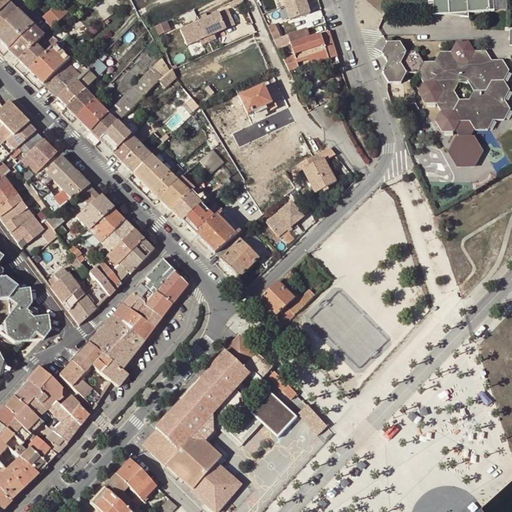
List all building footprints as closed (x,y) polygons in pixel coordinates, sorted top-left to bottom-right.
[(0,0),(0,11),(9,2),(8,2),(11,0),(0,0)] [(282,0),(286,10),(306,4),(304,0),(282,0)] [(458,13),(459,20),(468,19),(467,15),(489,13),(487,0),(431,0),(433,17),(448,16),(448,13),(458,13)] [(487,0),(489,13),(507,12),(505,0),(487,0)] [(9,2),(0,11),(0,28),(17,11),(9,2)] [(51,30),(70,12),(61,4),(52,11),(42,19),(51,30)] [(306,4),(286,10),(291,23),(311,18),(306,4)] [(228,10),(200,23),(209,43),(217,39),(214,35),(235,25),(228,10)] [(17,11),(0,28),(0,42),(8,51),(13,46),(33,26),(17,11)] [(209,43),(200,23),(181,32),(188,47),(200,41),(202,46),(209,43)] [(274,37),(275,41),(282,39),(276,25),(269,28),(274,37)] [(8,51),(19,61),(35,45),(36,46),(44,37),(33,26),(13,46),(8,51)] [(291,45),(310,39),(307,32),(288,37),(291,45)] [(328,58),(335,56),(334,53),(333,49),(329,33),(310,39),(291,45),(294,55),(283,59),(286,64),(289,70),(298,67),(296,62),(326,53),(328,58)] [(40,50),(45,55),(54,46),(57,43),(56,42),(53,38),(40,50)] [(423,107),(434,107),(439,114),(435,122),(443,133),(454,132),(460,122),(470,122),(476,132),(487,131),(493,121),(504,121),(510,110),(504,100),(509,92),(503,83),(508,73),(501,62),(491,64),(484,54),(474,54),(468,44),(455,44),(450,54),(439,55),(433,65),(422,65),(415,54),(404,55),(399,66),(405,76),(416,76),(422,85),(416,95),(423,107)] [(19,61),(29,71),(45,55),(40,50),(36,46),(35,45),(19,61)] [(56,48),(69,60),(72,57),(59,45),(56,48)] [(400,86),(405,76),(399,66),(404,55),(398,45),(386,46),(380,57),(386,67),(381,76),(388,86),(400,86)] [(29,71),(43,85),(69,60),(56,48),(54,46),(45,55),(29,71)] [(78,63),(87,72),(87,71),(97,61),(88,53),(78,63)] [(298,67),(328,58),(326,53),(296,62),(298,67)] [(107,57),(104,54),(98,61),(97,61),(87,71),(91,75),(95,79),(106,69),(101,64),(107,57)] [(165,75),(172,69),(165,54),(108,114),(118,123),(134,107),(160,80),(163,78),(165,75)] [(43,85),(57,99),(75,82),(87,72),(78,63),(72,57),(69,60),(43,85)] [(173,70),(172,69),(165,75),(163,78),(160,80),(166,87),(176,77),(173,70)] [(87,72),(75,82),(80,87),(89,77),(91,75),(87,71),(87,72)] [(89,77),(80,87),(84,91),(89,86),(94,81),(89,77)] [(66,108),(76,118),(94,101),(92,98),(85,92),(84,91),(80,87),(75,82),(57,99),(66,108)] [(114,86),(111,84),(106,89),(103,92),(100,95),(103,98),(114,86)] [(85,92),(92,98),(96,93),(89,86),(84,91),(85,92)] [(248,115),(254,112),(265,107),(272,104),(263,86),(239,97),(248,115)] [(92,98),(94,101),(100,95),(103,92),(100,89),(96,93),(92,98)] [(76,118),(90,132),(108,113),(94,101),(76,118)] [(7,103),(2,108),(0,110),(0,124),(2,126),(9,134),(13,137),(27,124),(7,103)] [(265,107),(254,112),(255,116),(266,111),(265,110),(266,109),(265,107)] [(118,123),(108,114),(108,113),(90,132),(100,141),(118,123)] [(202,125),(191,115),(186,120),(197,131),(202,125)] [(460,122),(454,132),(460,138),(473,137),(476,132),(470,122),(460,122)] [(100,141),(113,154),(131,136),(125,130),(118,123),(100,141)] [(0,163),(4,160),(9,155),(16,148),(20,144),(34,131),(27,124),(13,137),(9,134),(0,142),(0,163)] [(125,130),(131,136),(136,131),(130,125),(125,130)] [(0,142),(9,134),(2,126),(0,127),(0,142)] [(34,132),(34,131),(20,144),(29,153),(43,140),(34,132)] [(84,137),(94,147),(100,141),(90,132),(84,137)] [(163,143),(169,137),(165,134),(160,139),(163,143)] [(113,154),(123,164),(141,146),(141,145),(138,143),(131,136),(113,154)] [(473,137),(460,138),(457,138),(448,153),(458,169),(476,168),(484,152),(475,137),(473,137)] [(147,152),(151,156),(159,148),(163,143),(160,139),(158,138),(148,148),(150,150),(147,152)] [(56,153),(43,140),(29,153),(26,155),(39,168),(40,169),(56,153)] [(123,164),(133,174),(151,156),(147,152),(143,148),(141,146),(123,164)] [(4,160),(0,163),(3,166),(19,151),(16,148),(9,155),(4,160)] [(159,148),(151,156),(153,158),(162,150),(159,148)] [(323,162),(335,155),(332,151),(331,150),(330,150),(329,149),(284,173),(285,175),(294,189),(296,191),(301,188),(296,181),(298,180),(296,177),(301,175),(299,172),(303,170),(322,160),(323,162)] [(39,168),(26,155),(23,158),(30,164),(29,165),(36,172),(39,168)] [(158,198),(158,199),(177,181),(153,158),(151,156),(133,174),(158,198)] [(72,170),(59,157),(45,171),(46,172),(44,174),(45,174),(51,181),(56,186),(64,179),(63,178),(72,170)] [(335,184),(323,162),(322,160),(303,170),(316,194),(335,184)] [(0,179),(2,178),(8,172),(8,171),(3,166),(0,163),(0,179)] [(229,171),(224,163),(218,168),(224,175),(229,171)] [(12,168),(8,171),(8,172),(11,177),(16,172),(12,168)] [(88,186),(72,170),(63,178),(64,179),(56,186),(62,192),(70,200),(79,193),(88,186)] [(11,177),(8,172),(2,178),(7,185),(8,187),(15,181),(11,177)] [(45,174),(44,174),(37,179),(37,180),(30,186),(35,193),(40,200),(50,192),(45,187),(49,183),(51,181),(45,174)] [(33,175),(25,182),(28,187),(30,186),(37,180),(37,179),(33,175)] [(294,189),(285,175),(278,178),(283,187),(287,195),(294,189)] [(178,182),(189,193),(193,190),(181,178),(178,182)] [(255,201),(283,187),(278,178),(250,192),(255,201)] [(230,179),(210,197),(214,201),(213,201),(215,202),(234,184),(230,179)] [(158,199),(170,211),(190,194),(189,193),(178,182),(177,181),(158,199)] [(45,187),(50,192),(54,188),(49,183),(45,187)] [(0,205),(15,195),(13,192),(8,187),(7,185),(0,190),(0,205)] [(30,186),(28,187),(26,189),(31,195),(35,193),(30,186)] [(99,197),(88,186),(79,193),(90,205),(99,197)] [(13,192),(15,195),(23,189),(21,187),(13,192)] [(190,194),(197,200),(201,197),(193,190),(190,194)] [(54,199),(50,192),(40,200),(45,206),(54,199)] [(70,200),(62,192),(54,199),(45,206),(46,208),(52,215),(70,200)] [(255,201),(250,192),(244,194),(250,204),(255,201)] [(170,211),(182,222),(201,204),(197,200),(190,194),(170,211)] [(15,195),(0,205),(0,216),(20,202),(16,196),(15,195)] [(197,200),(201,204),(204,202),(208,198),(206,196),(204,198),(202,196),(201,197),(197,200)] [(111,209),(99,197),(90,205),(75,218),(75,219),(88,231),(111,209)] [(210,197),(208,198),(204,202),(207,205),(208,206),(213,201),(214,201),(210,197)] [(295,198),(270,219),(282,233),(307,213),(295,198)] [(20,202),(0,216),(0,220),(4,225),(26,210),(21,203),(20,202)] [(182,222),(196,235),(214,217),(205,208),(201,204),(182,222)] [(49,217),(52,215),(46,208),(33,219),(38,226),(44,220),(49,217)] [(123,221),(111,209),(88,231),(100,244),(123,221)] [(26,210),(4,225),(10,234),(31,216),(26,210)] [(196,235),(214,254),(215,253),(240,233),(239,233),(235,236),(218,218),(221,215),(222,214),(220,212),(214,217),(196,235)] [(235,236),(239,233),(221,215),(218,218),(235,236)] [(38,226),(33,219),(31,216),(10,234),(17,244),(18,244),(22,241),(26,246),(40,234),(49,244),(57,236),(56,235),(44,220),(38,226)] [(61,231),(49,217),(44,220),(56,235),(61,231)] [(110,253),(133,231),(123,221),(100,244),(110,253)] [(56,235),(57,236),(68,249),(69,249),(74,243),(63,229),(61,231),(56,235)] [(240,233),(215,253),(222,259),(241,240),(242,240),(249,234),(244,230),(240,233)] [(105,266),(109,272),(142,240),(133,231),(110,253),(106,257),(110,261),(105,266)] [(242,240),(258,256),(267,247),(251,231),(249,234),(242,240)] [(109,272),(120,284),(128,275),(129,276),(153,251),(142,240),(109,272)] [(241,240),(222,259),(221,260),(239,278),(259,258),(258,256),(242,240),(241,240)] [(17,244),(20,249),(26,246),(22,241),(18,244),(17,244)] [(73,246),(69,249),(80,263),(84,258),(73,246)] [(0,259),(2,257),(0,255),(0,299),(7,299),(15,289),(14,289),(15,287),(4,278),(0,278),(0,259)] [(80,264),(74,256),(70,259),(74,269),(81,279),(88,273),(80,264)] [(161,261),(145,279),(158,289),(173,272),(161,261)] [(121,285),(120,284),(109,272),(105,266),(103,263),(102,264),(95,269),(113,291),(114,292),(121,285)] [(89,274),(92,278),(107,297),(113,291),(95,269),(89,274)] [(187,285),(173,272),(158,289),(154,293),(171,305),(187,285)] [(50,288),(62,305),(79,290),(67,274),(53,285),(51,287),(50,288)] [(104,302),(108,298),(107,297),(92,278),(79,290),(83,296),(94,310),(103,301),(104,302)] [(158,289),(145,279),(140,285),(152,295),(154,293),(158,289)] [(277,283),(260,300),(277,316),(286,307),(293,300),(277,283)] [(140,285),(122,306),(134,315),(142,306),(152,295),(140,285)] [(28,288),(15,289),(7,299),(15,306),(9,314),(0,325),(0,332),(13,343),(42,340),(50,329),(46,315),(32,318),(27,313),(28,313),(26,310),(30,304),(28,288)] [(62,305),(67,310),(83,296),(79,290),(62,305)] [(154,293),(152,295),(142,306),(161,319),(171,305),(154,293)] [(299,310),(312,298),(307,293),(294,305),(297,308),(299,310)] [(81,324),(95,311),(94,310),(83,296),(67,310),(77,324),(78,327),(80,325),(81,324)] [(122,306),(112,317),(129,331),(142,343),(153,329),(134,315),(122,306)] [(134,315),(153,329),(161,319),(142,306),(134,315)] [(277,316),(285,324),(299,310),(297,308),(292,312),(286,307),(277,316)] [(129,331),(112,317),(100,330),(117,345),(123,337),(129,331)] [(100,330),(88,344),(104,358),(117,345),(100,330)] [(142,343),(129,331),(123,337),(137,349),(142,343)] [(303,336),(300,339),(307,346),(310,343),(303,336)] [(120,371),(121,371),(137,349),(123,337),(117,345),(104,358),(110,363),(120,371)] [(192,493),(201,501),(210,511),(217,511),(240,485),(216,465),(222,457),(205,442),(213,433),(213,423),(222,423),(228,417),(228,412),(231,409),(235,408),(240,403),(238,392),(235,389),(252,371),(261,379),(271,369),(273,367),(239,337),(206,374),(201,380),(200,380),(195,385),(194,384),(193,385),(194,387),(181,401),(156,429),(158,431),(149,441),(148,442),(147,444),(147,446),(147,447),(148,449),(149,451),(150,452),(150,453),(166,468),(167,466),(176,474),(181,469),(188,476),(184,481),(193,491),(192,493)] [(88,344),(71,362),(84,373),(82,375),(83,376),(89,369),(91,367),(93,368),(100,374),(110,363),(104,358),(88,344)] [(84,373),(71,362),(58,377),(70,388),(79,379),(82,375),(84,373)] [(101,375),(111,383),(118,388),(127,376),(121,371),(120,371),(110,363),(100,374),(101,375)] [(38,367),(27,381),(51,405),(55,402),(55,403),(66,393),(54,381),(53,381),(38,367)] [(297,394),(274,372),(269,377),(291,400),(297,394)] [(79,379),(70,388),(94,408),(101,397),(82,381),(79,379)] [(51,405),(27,381),(12,398),(37,419),(47,410),(55,403),(55,402),(51,405)] [(216,430),(238,450),(259,426),(276,441),(296,419),(268,394),(248,415),(253,420),(237,437),(222,424),(216,430)] [(37,419),(12,398),(4,407),(15,417),(13,420),(30,435),(33,433),(38,428),(42,424),(37,419)] [(69,417),(78,406),(70,398),(60,407),(69,416),(69,417)] [(69,416),(60,407),(55,403),(47,410),(61,424),(69,416)] [(88,416),(78,406),(69,417),(80,426),(88,416)] [(328,426),(308,406),(299,414),(319,435),(328,426)] [(15,417),(4,407),(0,411),(0,425),(12,436),(22,444),(30,435),(13,420),(15,417)] [(66,444),(80,426),(69,417),(69,416),(61,424),(52,432),(53,434),(59,438),(61,440),(66,444)] [(44,434),(48,429),(42,424),(38,428),(44,434)] [(12,436),(0,425),(0,442),(3,445),(12,436)] [(53,434),(52,432),(48,429),(44,434),(49,438),(53,434)] [(65,446),(66,444),(61,440),(59,438),(53,434),(49,438),(47,441),(60,451),(65,446)] [(32,436),(30,435),(22,444),(22,445),(24,446),(32,436)] [(22,444),(12,436),(3,445),(6,448),(14,454),(22,445),(22,444)] [(46,465),(55,456),(38,441),(33,437),(32,436),(24,446),(27,448),(34,454),(46,465)] [(55,456),(60,451),(47,441),(42,437),(38,441),(55,456)] [(37,474),(46,465),(34,454),(27,448),(18,458),(37,474)] [(23,488),(37,474),(18,458),(4,470),(22,489),(23,488)] [(127,487),(134,493),(137,496),(150,481),(128,460),(115,474),(127,487)] [(10,501),(22,489),(4,470),(2,468),(1,469),(0,469),(0,491),(10,502),(10,501)] [(176,474),(184,481),(188,476),(181,469),(176,474)] [(115,474),(114,475),(103,488),(102,488),(124,509),(130,502),(127,500),(121,494),(127,487),(115,474)] [(150,481),(137,496),(142,501),(155,487),(150,481)] [(124,509),(102,488),(102,489),(89,503),(98,511),(124,511),(126,511),(140,511),(137,509),(130,502),(124,509)] [(0,511),(10,502),(0,491),(0,511)] [(137,496),(134,493),(127,500),(130,502),(137,496)] [(142,501),(137,496),(130,502),(137,509),(143,502),(142,501)] [(171,511),(176,507),(168,499),(155,511),(171,511)]
